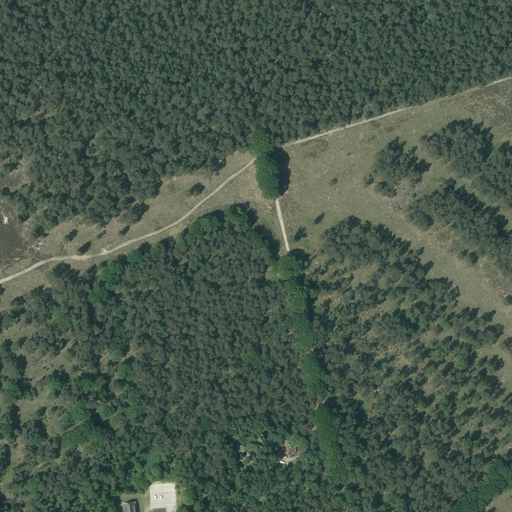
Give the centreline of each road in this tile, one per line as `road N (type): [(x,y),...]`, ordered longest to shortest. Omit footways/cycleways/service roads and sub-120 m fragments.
road 1 (track): [(346,511),(265,156)]
road 2 (track): [(265,156),(227,0)]
